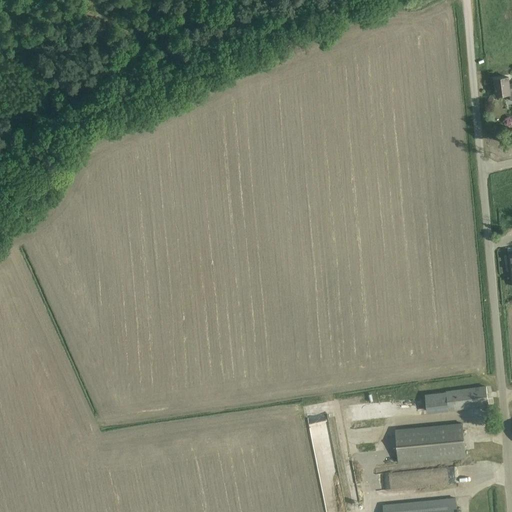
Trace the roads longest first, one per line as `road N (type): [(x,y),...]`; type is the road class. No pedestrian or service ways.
road 1 (unclassified): [(511,496),(466,0)]
road 2 (track): [(216,0),(0,154)]
